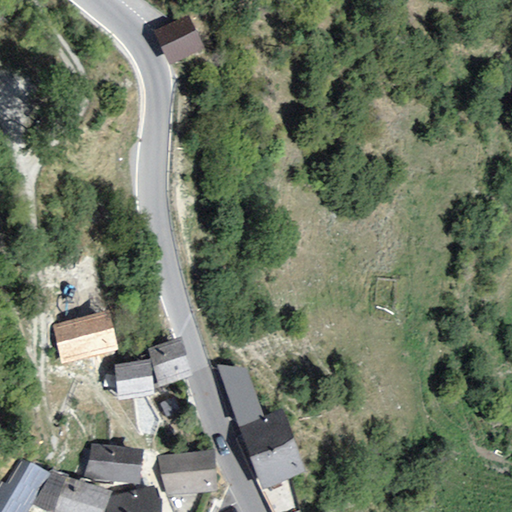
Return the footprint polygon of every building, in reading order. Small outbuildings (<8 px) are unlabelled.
[(182,25),(163,35),(173,53),(191,43),(182,25)] [(45,79),(22,79),(21,105),(45,105),(45,79)] [(77,321),(82,343),(108,338),(103,315),(77,321)] [(180,340),(151,348),(162,387),(191,379),(180,340)] [(146,356),(115,360),(120,398),(152,393),(146,356)] [(282,409),(249,419),(268,482),(301,472),(282,409)] [(141,451),(95,445),(92,474),(137,480),(141,451)] [(213,452),(171,455),(174,491),(215,488),(213,452)] [(0,511),(29,511),(51,472),(20,456),(0,492),(0,511)] [(98,511),(105,496),(61,478),(50,506),(63,511),(98,511)] [(155,511),(155,492),(112,493),(112,511),(155,511)]
